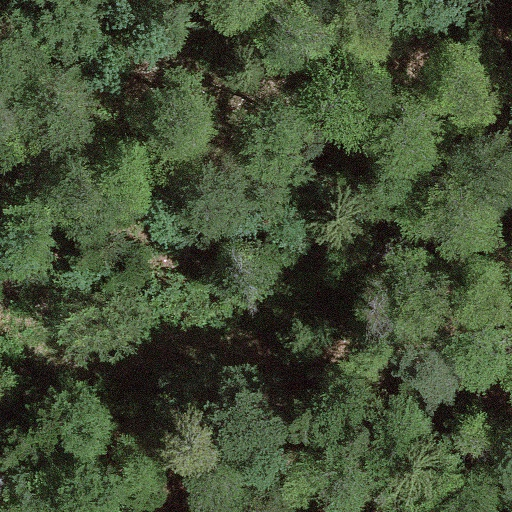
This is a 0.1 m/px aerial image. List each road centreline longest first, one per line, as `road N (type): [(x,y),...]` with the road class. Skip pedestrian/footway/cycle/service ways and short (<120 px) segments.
road 1 (track): [(494,0),(279,94),(157,128),(37,144),(0,141)]
road 2 (track): [(0,317),(103,345),(511,363)]
